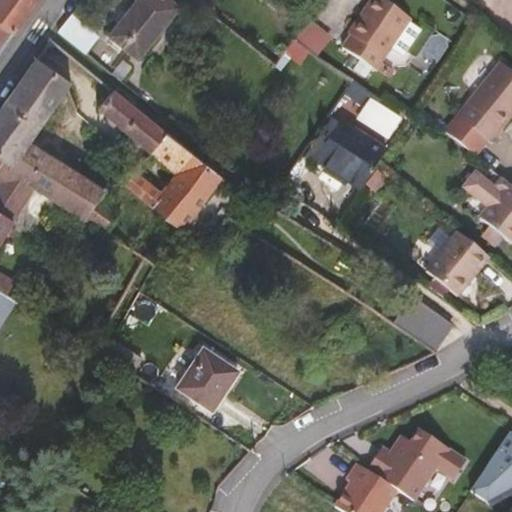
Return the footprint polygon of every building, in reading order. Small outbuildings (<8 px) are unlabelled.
[(0,0),(0,19),(15,33),(38,0),(0,0)] [(179,6),(171,0),(136,0),(108,35),(138,58),(179,6)] [(410,18),(384,0),(369,0),(347,34),(350,36),(341,48),(374,71),(391,47),(404,56),(421,31),(408,22),(410,18)] [(421,0),(419,3),(431,12),(439,0),(421,0)] [(99,36),(71,13),(57,31),(85,53),(99,36)] [(0,43),(5,47),(15,33),(0,19),(0,43)] [(72,81),(36,57),(0,108),(0,156),(14,166),(10,171),(33,186),(106,233),(120,211),(100,197),(105,189),(30,141),(68,86),(72,81)] [(511,71),(507,68),(500,62),(457,116),(458,117),(446,133),(475,157),(488,142),(489,144),(511,115),(511,71)] [(352,81),(343,94),(354,102),(363,88),(352,81)] [(152,153),(168,133),(113,88),(98,107),(152,153)] [(370,99),(357,119),(388,139),(401,119),(370,99)] [(313,160),(334,173),(359,134),(340,121),(313,160)] [(184,230),(223,177),(168,133),(152,153),(176,173),(161,193),(137,173),(126,186),(184,230)] [(359,134),(334,173),(361,191),(377,167),(387,152),(359,134)] [(0,156),(0,241),(33,186),(10,171),(14,166),(0,156)] [(486,209),(478,218),(489,226),(501,237),(511,245),(511,186),(506,183),(500,177),(494,185),(475,170),(461,188),(486,209)] [(501,237),(489,226),(483,234),(495,245),(501,237)] [(201,232),(196,239),(181,260),(192,267),(212,240),(201,232)] [(489,258),(456,232),(425,271),(432,278),(449,292),(457,298),(489,258)] [(449,292),(432,278),(426,286),(444,299),(449,292)] [(434,349),(452,323),(413,295),(394,322),(413,334),(434,349)] [(106,353),(132,371),(142,358),(112,338),(104,352),(106,353)] [(203,347),(177,386),(212,410),(238,370),(203,347)] [(381,448),(366,471),(397,491),(413,503),(436,469),(453,481),(466,462),(419,430),(411,443),(404,439),(393,456),(381,448)] [(487,502),(511,489),(511,435),(509,433),(470,491),(487,502)] [(343,511),(383,511),(397,491),(366,471),(357,465),(346,480),(354,485),(350,490),(345,491),(335,506),(343,511)] [(132,511),(140,501),(129,495),(117,511),(132,511)]
